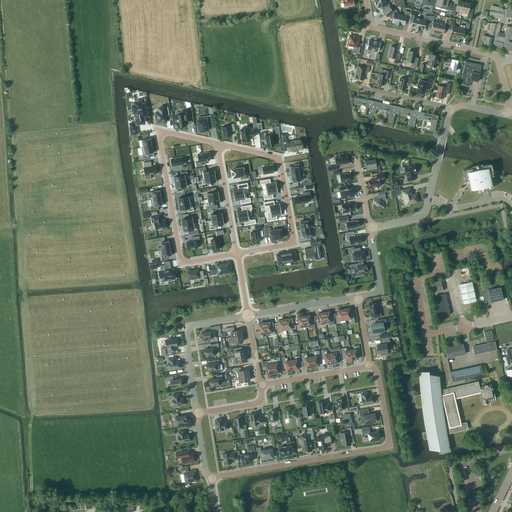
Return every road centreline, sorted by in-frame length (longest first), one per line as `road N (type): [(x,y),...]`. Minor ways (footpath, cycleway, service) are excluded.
road 1 (residential): [(370,365),(387,445),(210,477)]
road 2 (residential): [(237,252),(181,257),(159,142),(169,132),(220,143)]
road 3 (residential): [(507,114),(495,57),(373,27),(365,0)]
road 4 (residential): [(220,143),(278,158),(293,234),(287,244),(237,252)]
road 5 (residential): [(196,413),(188,327),(248,315)]
road 6 (residential): [(369,227),(423,215),(443,136)]
